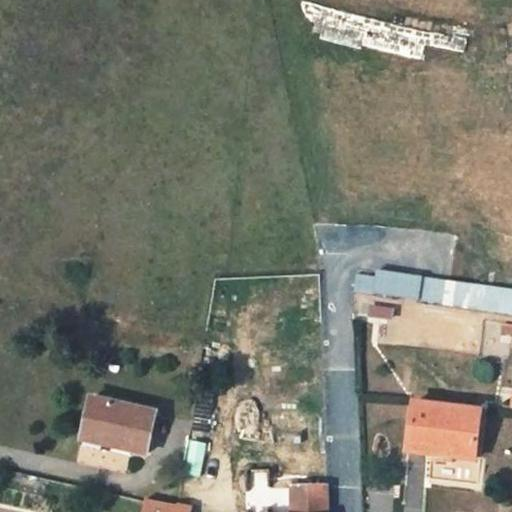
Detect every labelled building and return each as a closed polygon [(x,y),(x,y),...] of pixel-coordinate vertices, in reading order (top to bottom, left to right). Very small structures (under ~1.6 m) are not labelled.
[(511,316),(511,289),(357,269),(351,316),(393,321),(396,301),(511,316)] [(510,338),(511,338),(511,325),(503,324),(499,354),(507,356),(510,338)] [(145,456),(154,416),(91,400),(81,440),(145,456)] [(476,461),(482,412),(413,405),(410,445),(453,450),(453,459),(476,461)] [(409,455),(453,459),(453,450),(410,445),(409,455)] [(271,511),(270,471),(241,473),(242,511),(271,511)] [(328,511),(328,486),(293,487),(294,511),(328,511)]
